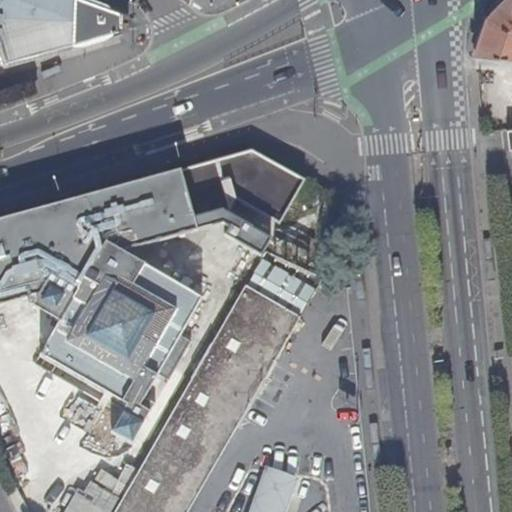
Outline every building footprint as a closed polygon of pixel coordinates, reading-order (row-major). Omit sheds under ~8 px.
[(121,13),(86,0),(0,0),(0,62),(0,63),(83,39),(120,29),(121,13)] [(511,0),(497,0),(485,12),(472,52),(511,56),(511,0)] [(308,127),(297,147),(329,166),(340,147),(308,127)] [(250,151),(0,221),(0,309),(44,297),(57,277),(83,292),(47,352),(132,406),(116,435),(132,444),(150,413),(143,409),(207,298),(153,267),(151,245),(188,234),(243,265),(268,221),(278,226),(303,180),(250,151)] [(219,408),(278,306),(243,285),(195,368),(186,363),(162,402),(172,409),(112,511),(158,511),(165,503),(219,408)] [(184,511),(296,317),(278,306),(219,408),(165,503),(158,511),(184,511)] [(288,511),(300,480),(268,471),(252,511),(288,511)]
